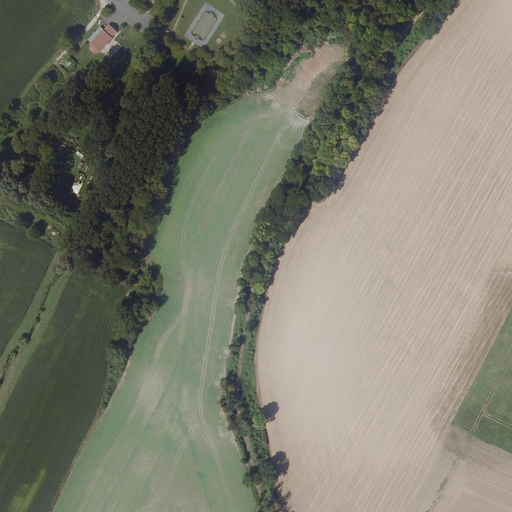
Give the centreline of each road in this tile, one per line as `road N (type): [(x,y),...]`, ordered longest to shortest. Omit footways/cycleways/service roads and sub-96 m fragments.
road 1 (track): [(431,0),(338,118),(259,260),(234,400),(264,511)]
road 2 (track): [(107,0),(0,131)]
